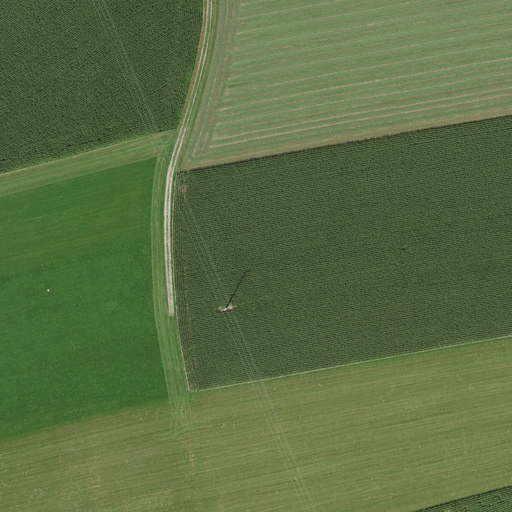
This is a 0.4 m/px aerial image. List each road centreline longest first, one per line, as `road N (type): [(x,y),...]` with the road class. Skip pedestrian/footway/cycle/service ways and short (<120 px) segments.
road 1 (track): [(174,317),(167,188),(210,0)]
road 2 (track): [(174,317),(184,511)]
